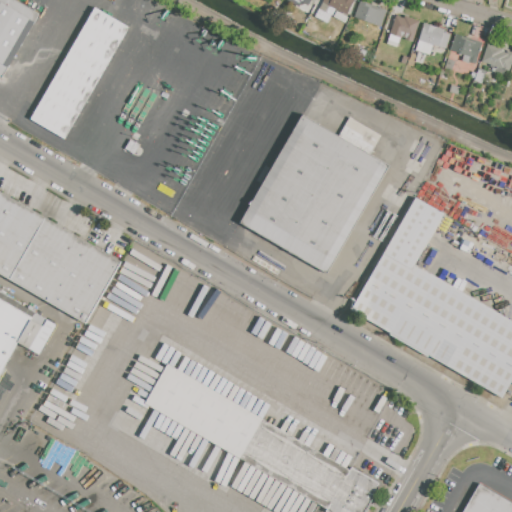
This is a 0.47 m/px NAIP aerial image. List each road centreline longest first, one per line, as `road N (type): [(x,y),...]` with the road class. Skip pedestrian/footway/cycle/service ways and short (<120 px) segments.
road 1 (residential): [(0,139),(511,436)]
road 2 (residential): [(462,408),(401,511)]
